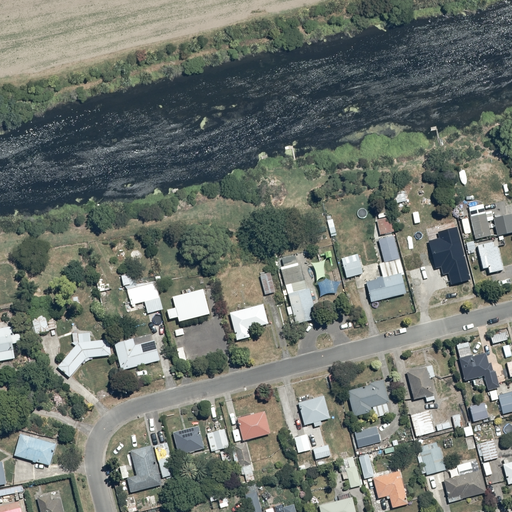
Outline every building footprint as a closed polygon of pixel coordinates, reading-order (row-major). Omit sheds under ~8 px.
[(486,211),(492,236),(493,239),(511,234),(511,214),(495,218),(494,210),(486,211)] [(462,219),(466,235),(473,233),(474,240),(490,237),(492,236),(486,211),(462,217),(462,219)] [(392,234),(391,217),(377,217),(378,235),(392,234)] [(384,263),(399,259),(402,258),(397,236),(378,240),(384,263)] [(504,270),(497,240),(478,244),(483,269),(490,267),(491,273),(504,270)] [(446,242),(440,243),(442,253),(448,252),(446,242)] [(474,242),(466,244),(469,254),(477,251),(474,242)] [(363,273),(358,253),(341,257),(347,278),(363,273)] [(427,276),(434,274),(436,282),(445,281),(445,284),(470,278),(464,255),(431,262),(424,264),(427,276)] [(290,297),(310,291),(301,259),(280,265),(290,297)] [(399,259),(384,263),(380,264),(383,277),(367,281),(372,302),(407,293),(399,259)] [(276,292),(271,273),(260,275),(265,294),(276,292)] [(124,288),(128,287),(132,305),(145,302),(148,313),(163,309),(155,275),(133,280),(131,275),(122,277),(124,288)] [(112,288),(100,291),(105,314),(117,311),(112,288)] [(211,314),(204,289),(174,297),(177,307),(168,310),(170,320),(179,317),(181,322),(211,314)] [(310,291),(290,297),(298,324),(318,318),(310,291)] [(56,329),(49,302),(33,306),(35,317),(32,318),(36,334),(56,329)] [(268,323),(263,303),(231,312),(238,340),(251,337),(249,328),(268,323)] [(0,360),(15,359),(14,345),(22,344),(19,325),(0,328),(0,360)] [(71,377),(86,361),(94,357),(111,356),(110,339),(91,341),(91,331),(73,333),(74,348),(58,365),(71,377)] [(135,345),(133,338),(116,342),(123,370),(161,360),(156,340),(135,345)] [(508,341),(500,343),(503,358),(511,357),(508,341)] [(488,389),(500,387),(496,370),(494,370),(492,360),(489,361),(488,353),(471,357),(469,344),(458,347),(465,380),(485,376),(488,389)] [(407,372),(414,401),(426,398),(426,401),(436,399),(430,378),(436,377),(433,366),(407,372)] [(393,413),(384,381),(348,390),(355,416),(370,412),(372,418),(393,413)] [(511,411),(511,381),(511,391),(498,395),(503,414),(511,411)] [(331,418),(324,395),(300,402),(306,425),(315,422),(316,427),(322,425),(321,421),(331,418)] [(488,418),(485,402),(469,405),(473,421),(488,418)] [(435,432),(429,409),(411,414),(417,437),(435,432)] [(271,434),(267,412),(239,418),(243,440),(271,434)] [(463,426),(461,413),(452,415),(455,427),(463,426)] [(451,427),(449,419),(435,422),(437,431),(451,427)] [(204,448),(198,426),(174,431),(179,454),(204,448)] [(381,442),(377,426),(355,431),(358,447),(381,442)] [(229,447),(225,428),(207,433),(211,451),(229,447)] [(56,443),(20,434),(15,457),(51,465),(56,443)] [(311,449),(307,434),(296,436),(300,452),(311,449)] [(476,445),(475,435),(466,437),(468,446),(476,445)] [(446,470),(438,439),(414,445),(422,476),(446,470)] [(476,444),(479,457),(483,456),(484,461),(498,457),(494,439),(476,444)] [(154,444),(163,477),(176,474),(168,441),(154,444)] [(250,461),(246,442),(233,445),(237,464),(250,461)] [(331,455),(329,443),(313,447),(315,459),(331,455)] [(132,450),(138,475),(129,478),(132,491),(162,484),(152,445),(132,450)] [(393,447),(384,448),(386,456),(395,454),(393,447)] [(375,474),(370,454),(360,456),(364,476),(375,474)] [(362,485),(355,458),(345,460),(347,469),(342,471),(345,485),(350,483),(351,487),(362,485)] [(457,464),(459,472),(459,475),(444,479),(449,501),(486,493),(478,459),(457,464)] [(492,473),(491,468),(489,461),(482,463),(486,475),(492,473)] [(511,483),(511,461),(503,464),(509,484),(511,483)] [(409,504),(400,470),(374,477),(379,498),(390,495),(393,508),(409,504)] [(264,511),(257,482),(243,486),(250,511),(264,511)] [(27,495),(26,485),(14,487),(15,496),(27,495)] [(63,511),(59,493),(38,499),(41,511),(63,511)] [(320,505),(321,511),(356,511),(352,497),(320,505)]
